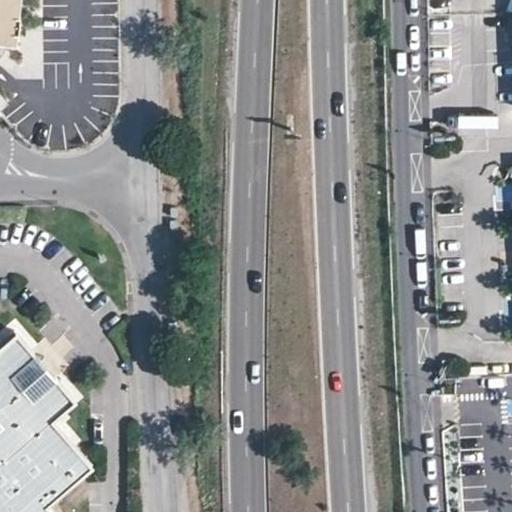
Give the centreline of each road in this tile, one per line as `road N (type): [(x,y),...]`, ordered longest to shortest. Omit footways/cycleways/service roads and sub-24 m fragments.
road 1 (trunk): [(353,511),(333,0)]
road 2 (tertiary): [(401,0),(420,511)]
road 3 (trunk): [(260,0),(255,511)]
road 4 (unclassified): [(166,511),(142,158)]
road 5 (unclassified): [(142,158),(143,0)]
road 6 (unclassified): [(0,157),(142,158)]
